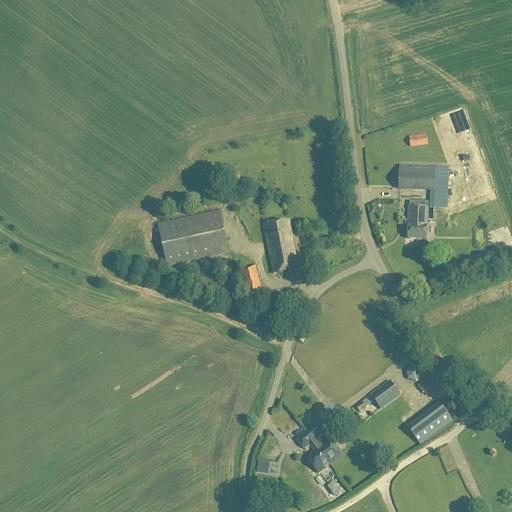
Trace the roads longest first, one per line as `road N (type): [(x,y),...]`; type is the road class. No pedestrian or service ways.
road 1 (track): [(0,225),(64,262),(287,343)]
road 2 (unclassified): [(250,511),(248,458),(302,311),(339,275),(375,256)]
road 3 (unclassified): [(375,256),(331,0)]
road 4 (unclassified): [(472,405),(442,374),(375,256)]
road 5 (track): [(449,434),(333,511)]
